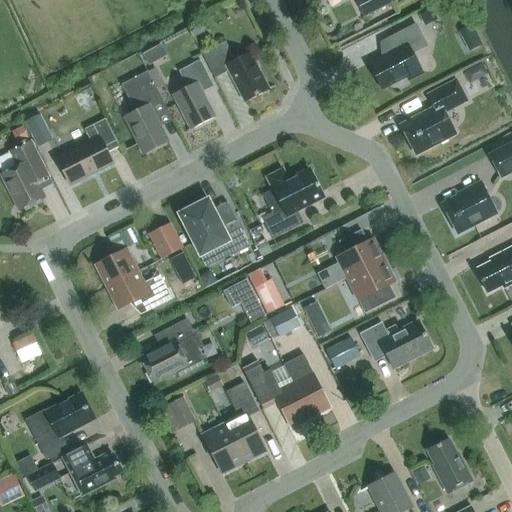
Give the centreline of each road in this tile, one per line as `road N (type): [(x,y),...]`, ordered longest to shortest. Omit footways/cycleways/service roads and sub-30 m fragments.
road 1 (residential): [(179,511),(58,282),(56,252),(72,229),(295,121)]
road 2 (residential): [(463,382),(474,340),(380,154),(295,121)]
road 3 (residential): [(248,511),(260,496),(349,449),(367,425),(463,382)]
road 4 (residential): [(295,121),(306,74),(270,0)]
